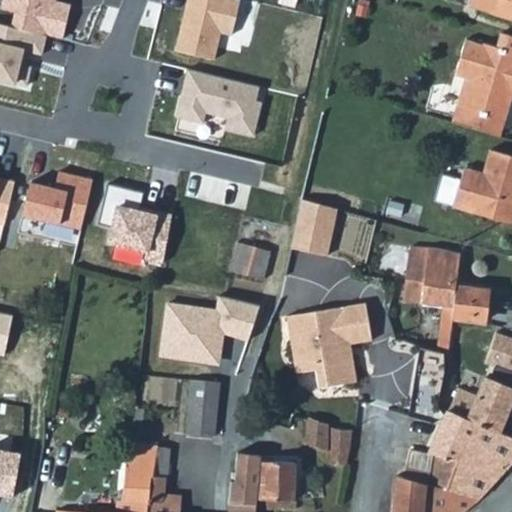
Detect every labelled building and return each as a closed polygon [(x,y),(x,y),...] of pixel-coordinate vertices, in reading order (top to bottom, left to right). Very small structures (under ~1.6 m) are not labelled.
[(0,0),(0,7),(13,11),(10,24),(46,33),(64,37),(71,3),(56,0),(0,0)] [(239,0),(186,0),(175,49),(214,58),(220,34),(231,36),(239,0)] [(511,0),(469,0),(468,6),(511,18),(511,0)] [(10,24),(0,21),(0,79),(26,85),(31,66),(23,64),(26,50),(41,54),(46,33),(10,24)] [(511,92),(511,34),(500,31),(495,46),(481,42),(480,45),(463,40),(452,75),(463,79),(470,81),(457,124),(498,136),(511,93),(511,92)] [(260,84),(187,68),(176,116),(202,122),(204,112),(227,117),(225,129),(253,136),(261,101),(256,100),(260,84)] [(470,81),(463,79),(450,122),(457,124),(470,81)] [(511,220),(511,154),(490,148),(484,170),(465,165),(454,203),(511,220)] [(30,179),(21,214),(80,228),(93,178),(59,170),(55,185),(30,179)] [(0,221),(7,223),(17,178),(0,174),(0,221)] [(290,247),(325,252),(331,215),(299,209),(290,247)] [(230,267),(264,274),(270,246),(237,238),(230,267)] [(472,319),(481,285),(454,281),(460,247),(429,242),(426,263),(420,300),(421,300),(433,301),(432,310),(472,319)] [(420,300),(426,263),(408,261),(403,298),(420,300)] [(313,356),(315,364),(318,381),(355,374),(351,352),(341,344),(340,338),(370,333),(364,297),(286,311),(294,351),(307,350),(313,356)] [(433,301),(421,300),(416,346),(427,349),(432,310),(433,301)] [(511,331),(496,326),(494,326),(485,358),(511,366),(511,331)] [(294,351),(296,367),(315,364),(313,356),(307,350),(294,351)] [(467,414),(501,428),(511,398),(511,382),(484,371),(477,391),(467,414)] [(218,398),(219,378),(191,375),(189,394),(218,398)] [(477,391),(460,385),(451,408),(467,414),(477,391)] [(218,398),(189,394),(186,429),(215,431),(218,398)] [(451,408),(427,445),(433,447),(462,454),(468,443),(488,452),(509,462),(511,458),(511,432),(501,428),(467,414),(451,408)] [(328,422),(328,419),(307,412),(304,436),(330,447),(328,456),(346,457),(349,424),(328,422)] [(151,470),(159,441),(133,436),(129,459),(124,459),(122,495),(147,496),(149,470),(151,470)] [(170,444),(159,441),(151,470),(165,472),(167,464),(170,444)] [(456,487),(480,494),(509,462),(488,452),(468,443),(462,454),(456,487)] [(429,468),(433,447),(427,445),(425,447),(409,445),(405,464),(429,468)] [(456,487),(462,454),(433,447),(429,468),(427,478),(456,487)] [(233,477),(257,477),(257,456),(257,450),(234,449),(233,477)] [(257,494),(293,496),(294,456),(257,456),(257,477),(233,477),(226,476),(225,497),(256,498),(257,494)] [(403,472),(394,470),(390,511),(425,511),(427,478),(429,468),(405,464),(403,472)] [(147,496),(146,511),(150,511),(149,511),(179,511),(182,491),(164,489),(165,472),(151,470),(149,470),(147,496)] [(457,511),(480,494),(456,487),(427,478),(425,511),(457,511)] [(0,511),(4,511),(8,492),(0,490),(0,511)] [(195,493),(193,511),(212,511),(214,495),(195,493)] [(146,511),(147,496),(122,495),(117,495),(116,508),(146,511)] [(56,511),(115,511),(116,508),(99,507),(99,497),(85,496),(84,509),(57,507),(56,511)] [(256,511),(256,498),(225,497),(224,511),(256,511)]
